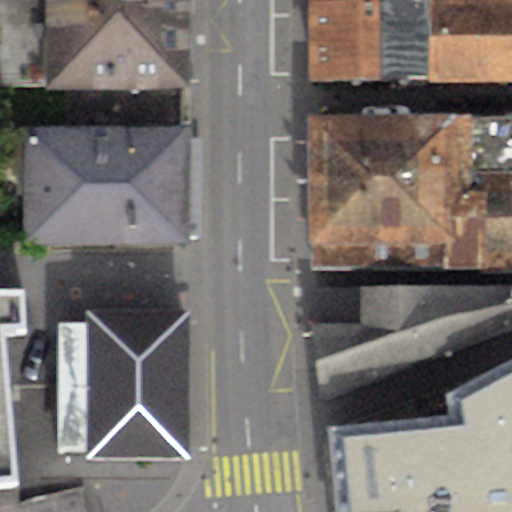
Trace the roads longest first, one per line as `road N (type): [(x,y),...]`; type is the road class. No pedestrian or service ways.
road 1 (residential): [(248,412),(379,395),(511,338)]
road 2 (primary): [(239,0),(241,266)]
road 3 (residential): [(0,269),(241,266)]
road 4 (primary): [(241,266),(248,412)]
